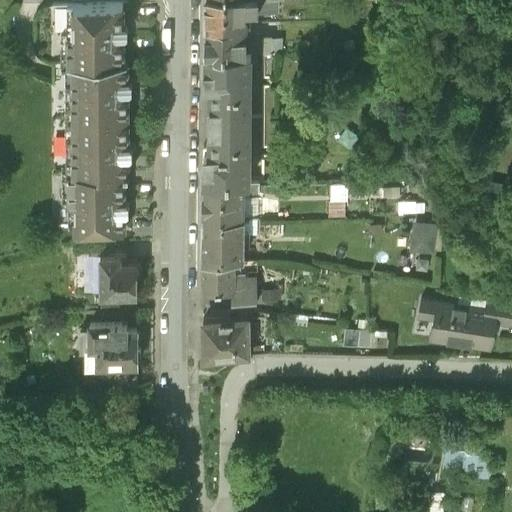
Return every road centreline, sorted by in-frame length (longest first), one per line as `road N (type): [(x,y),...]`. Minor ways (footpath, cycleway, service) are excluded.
road 1 (residential): [(183,468),(177,0)]
road 2 (unclassified): [(511,378),(257,366),(233,385),(229,450),(219,464),(183,468)]
